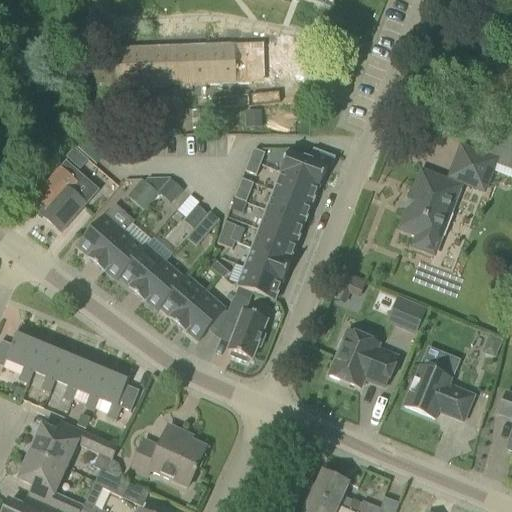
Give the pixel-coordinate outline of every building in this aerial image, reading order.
[(296,0),(324,11),(328,0),(296,0)] [(263,46),(264,85),(293,84),(292,39),(277,39),(277,45),(263,46)] [(94,51),(93,40),(85,40),(86,52),(94,51)] [(235,86),(264,85),(263,46),(234,47),(235,86)] [(206,87),(235,86),(234,47),(205,48),(206,87)] [(177,88),(206,87),(205,48),(176,49),(177,88)] [(148,89),(177,88),(176,49),(147,50),(148,89)] [(119,90),(148,89),(147,50),(118,51),(119,90)] [(104,115),(114,125),(122,116),(112,106),(104,115)] [(180,136),(193,136),(193,132),(208,131),(208,113),(192,113),(192,120),(179,121),(180,136)] [(172,132),(171,114),(157,115),(158,133),(172,132)] [(511,181),(511,178),(511,147),(511,141),(484,140),(478,157),(461,151),(448,185),(421,175),(399,231),(418,238),(414,248),(433,256),(441,236),(438,235),(445,217),(448,219),(461,185),(483,193),(491,174),(511,181)] [(249,162),(260,167),(265,151),(256,146),(252,149),(249,162)] [(80,172),(88,163),(74,151),(66,160),(80,172)] [(280,174),(320,189),(327,170),(288,155),(280,174)] [(256,178),(260,167),(249,162),(245,174),(256,178)] [(98,192),(67,164),(34,202),(43,209),(37,215),(60,235),(98,192)] [(312,208),(320,189),(280,174),(273,193),(312,208)] [(144,184),(142,182),(137,187),(145,194),(136,206),(144,213),(158,196),(157,195),(170,180),(148,180),(144,184)] [(164,188),(177,199),(183,192),(170,181),(164,188)] [(246,205),(253,186),(241,182),(235,200),(246,205)] [(305,227),(312,208),(273,193),(266,212),(305,227)] [(246,205),(235,200),(231,211),(242,215),(246,205)] [(193,229),(207,213),(197,205),(183,220),(193,229)] [(220,219),(210,210),(207,213),(193,229),(187,237),(197,246),(220,219)] [(298,247),(305,227),(266,212),(258,231),(298,247)] [(98,266),(124,236),(104,219),(79,248),(91,257),(90,259),(98,266)] [(225,224),(216,246),(232,252),(235,244),(230,242),(235,228),(225,224)] [(290,266),(298,247),(258,231),(251,251),(290,266)] [(143,253),(142,252),(124,236),(98,266),(101,268),(102,267),(113,277),(116,274),(120,278),(143,253)] [(138,296),(164,266),(145,249),(142,252),(143,253),(120,278),(126,283),(125,284),(138,296)] [(283,285),(290,266),(251,251),(244,270),(283,285)] [(217,265),(212,271),(223,281),(229,275),(217,265)] [(183,283),(183,282),(164,266),(138,296),(144,301),(145,299),(156,309),(159,306),(161,308),(183,283)] [(276,304),(283,285),(244,270),(236,289),(276,304)] [(179,326),(205,296),(185,279),(183,282),(183,283),(161,308),(169,315),(168,316),(179,326)] [(228,316),(227,315),(205,296),(179,326),(184,331),(185,329),(197,339),(211,323),(221,332),(226,319),(227,319),(228,316)] [(415,338),(427,311),(397,299),(386,326),(415,338)] [(248,307),(233,301),(228,316),(227,319),(225,323),(236,328),(226,353),(231,355),(230,359),(246,365),(248,362),(252,363),(257,350),(260,351),(265,337),(262,336),(267,323),(245,315),(248,307)] [(28,372),(42,339),(19,329),(12,348),(1,343),(0,344),(0,369),(3,370),(6,362),(24,370),(28,372)] [(385,390),(397,361),(376,352),(378,347),(347,334),(329,378),(360,391),(364,381),(385,390)] [(488,337),(483,350),(485,357),(495,361),(502,342),(488,337)] [(50,381),(64,348),(42,339),(28,372),(24,370),(18,382),(28,386),(33,374),(45,379),(50,381)] [(72,390),(86,357),(64,348),(50,381),(45,379),(41,391),(50,395),(55,383),(68,388),(72,390)] [(459,363),(428,351),(404,409),(434,422),(438,414),(463,425),(473,399),(448,388),(459,363)] [(94,399),(108,366),(86,357),(72,390),(68,388),(63,400),(72,404),(77,392),(89,397),(94,399)] [(94,399),(89,397),(84,409),(94,413),(99,401),(112,406),(107,419),(116,422),(121,411),(130,415),(139,394),(125,388),(131,376),(108,366),(94,399)] [(19,404),(24,392),(16,388),(11,400),(19,404)] [(511,453),(511,395),(505,393),(498,414),(511,419),(511,437),(507,452),(511,453)] [(90,421),(81,417),(76,428),(85,432),(90,421)] [(112,463),(118,449),(60,424),(56,435),(42,429),(30,456),(65,471),(76,447),(112,463)] [(205,450),(178,438),(180,434),(168,429),(159,450),(144,443),(131,473),(146,480),(149,473),(187,490),(205,450)] [(59,497),(55,495),(65,471),(30,456),(18,483),(32,488),(27,499),(52,511),(59,497)] [(118,465),(112,463),(106,476),(118,481),(121,474),(118,465)] [(100,472),(93,487),(122,501),(128,486),(118,481),(106,476),(100,472)] [(322,474),(312,496),(346,511),(358,511),(361,505),(352,501),(351,502),(343,499),(349,486),(322,474)] [(346,511),(312,496),(304,511),(346,511)] [(81,511),(83,508),(59,497),(52,511),(54,511),(81,511)] [(450,511),(453,506),(433,497),(427,511),(450,511)] [(22,510),(9,504),(5,511),(54,511),(52,511),(27,499),(22,510)] [(396,511),(399,506),(384,499),(378,511),(396,511)]
